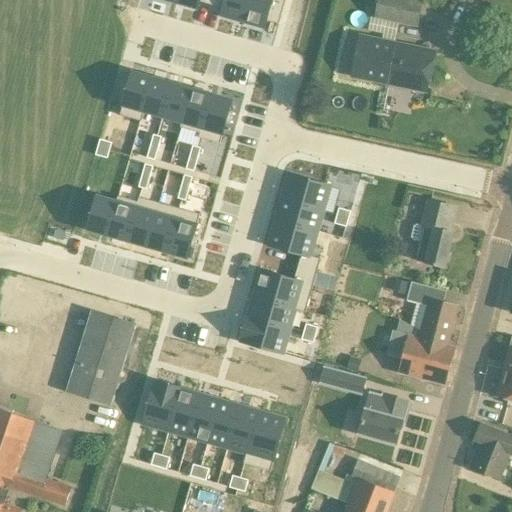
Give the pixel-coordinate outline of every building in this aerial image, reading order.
[(176,0),(176,3),(197,9),(200,1),(211,4),(212,0),(176,0)] [(212,0),(211,4),(223,8),(220,15),(242,22),(248,0),(212,0)] [(248,0),(242,22),(264,28),(266,20),(279,24),(285,0),(248,0)] [(364,0),(362,12),(374,15),(374,16),(371,16),(368,29),(383,33),(382,40),(360,35),(352,75),(425,91),(434,51),(395,43),(399,23),(417,27),(422,0),(364,0)] [(132,71),(123,106),(143,112),(153,77),(132,71)] [(153,77),(143,112),(163,117),(173,83),(153,77)] [(173,83),(163,117),(182,123),(192,88),(173,83)] [(192,88),(182,123),(202,128),(212,94),(192,88)] [(212,94),(202,128),(223,134),(226,123),(230,124),(233,112),(229,111),(233,100),(212,94)] [(156,136),(156,148),(166,148),(166,136),(156,136)] [(100,139),(98,147),(109,150),(112,142),(100,139)] [(194,143),(194,154),(205,154),(205,143),(194,143)] [(98,147),(96,154),(107,158),(109,150),(98,147)] [(156,148),(156,158),(166,158),(166,148),(156,148)] [(194,154),(194,166),(205,166),(205,154),(194,154)] [(151,163),(138,163),(151,176),(151,163)] [(138,170),(138,181),(150,190),(150,179),(138,170)] [(288,173),(280,199),(324,212),(332,186),(288,173)] [(184,176),(184,189),(192,188),(192,176),(184,176)] [(184,189),(184,199),(192,199),(192,188),(184,189)] [(97,195),(87,230),(108,235),(118,201),(97,195)] [(282,200),(275,219),(319,231),(323,215),(282,200)] [(118,201),(108,235),(127,241),(137,206),(118,201)] [(413,239),(420,241),(415,260),(445,267),(453,232),(450,231),(455,207),(428,201),(423,224),(416,223),(413,225),(411,236),(413,239)] [(137,206),(127,241),(147,247),(157,212),(137,206)] [(339,208),(336,216),(348,220),(350,212),(339,208)] [(157,212),(147,247),(167,252),(177,218),(157,212)] [(336,216),(334,224),(346,227),(348,220),(336,216)] [(177,218),(167,252),(187,258),(190,247),(194,248),(198,236),(194,235),(197,223),(177,218)] [(275,219),(268,244),(311,256),(319,231),(275,219)] [(260,271),(253,296),(297,308),(304,283),(260,271)] [(407,283),(395,280),(392,291),(404,294),(407,283)] [(253,296),(247,315),(291,328),(296,310),(253,296)] [(418,337),(448,345),(458,305),(429,298),(421,329),(418,337)] [(91,309),(66,391),(111,406),(137,324),(91,309)] [(247,315),(240,341),(284,354),(291,328),(247,315)] [(455,347),(448,345),(418,337),(421,329),(399,319),(396,330),(392,329),(386,353),(402,357),(398,373),(445,385),(455,347)] [(305,324),(303,332),(314,335),(317,327),(305,324)] [(303,332),(301,339),(312,343),(314,335),(303,332)] [(349,358),(346,370),(357,373),(360,362),(349,358)] [(367,376),(323,364),(318,383),(362,395),(367,376)] [(508,398),(511,398),(511,370),(504,368),(496,395),(508,398)] [(155,380),(142,424),(168,431),(181,388),(155,380)] [(181,388),(168,431),(188,437),(201,393),(181,388)] [(201,393),(188,437),(208,443),(220,399),(201,393)] [(404,420),(409,402),(382,394),(382,396),(370,393),(359,433),(395,443),(402,419),(404,420)] [(220,399),(208,443),(227,448),(240,404),(220,399)] [(240,404),(227,448),(247,454),(259,410),(240,404)] [(0,511),(18,511),(19,509),(2,503),(6,491),(2,489),(4,484),(64,506),(71,485),(47,477),(63,429),(0,406),(0,511)] [(259,410),(247,454),(273,461),(285,417),(259,410)] [(511,454),(511,434),(481,423),(474,440),(479,442),(469,467),(500,479),(510,453),(511,454)] [(385,511),(394,493),(404,467),(374,454),(360,452),(351,475),(346,473),(343,479),(323,471),(335,442),(330,439),(310,488),(349,503),(345,511),(385,511)] [(153,452),(150,464),(158,466),(161,455),(153,452)] [(161,455),(158,466),(165,468),(169,457),(161,455)] [(192,464),(189,475),(197,477),(200,466),(192,464)] [(200,466),(197,477),(204,480),(208,468),(200,466)] [(231,475),(228,486),(236,489),(239,477),(231,475)] [(239,477),(236,489),(243,491),(247,479),(239,477)]
